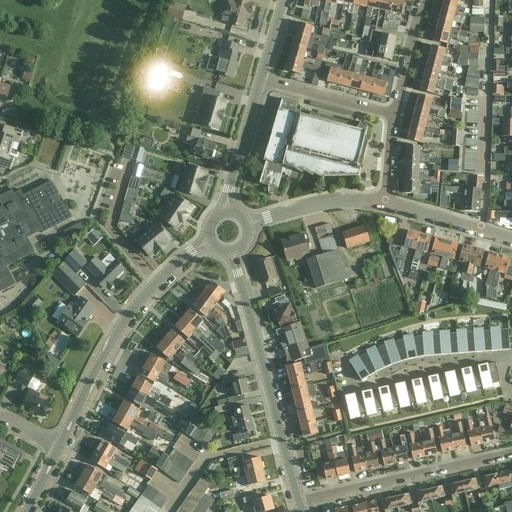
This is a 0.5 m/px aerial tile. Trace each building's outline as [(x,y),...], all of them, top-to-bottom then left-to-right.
[(227,0),(223,14),(232,16),(230,24),(242,27),(247,12),(252,14),(255,4),(251,3),(251,0),(236,0),(236,3),(231,2),(231,1),(229,0),(227,0)] [(313,0),(318,0),(320,0),(319,0),(305,0),(304,7),(309,8),(310,0),(312,0),(313,0)] [(328,19),(331,0),(319,0),(320,0),(326,0),(324,11),(323,11),(320,24),(327,25),(328,19)] [(337,1),(343,2),(343,0),(331,0),(328,19),(333,20),(337,1)] [(343,0),(343,2),(349,3),(347,13),(348,13),(352,14),(351,20),(355,0),(343,0)] [(369,0),(355,0),(351,20),(356,21),(358,9),(357,8),(356,7),(357,5),(368,7),(369,0)] [(373,8),(379,9),(381,0),(369,0),(368,7),(366,17),(364,26),(369,27),(373,8)] [(381,0),(379,9),(385,11),(385,12),(386,12),(383,28),(387,29),(393,0),(381,0)] [(405,0),(403,0),(393,0),(387,29),(397,31),(399,25),(393,24),(394,17),(395,17),(396,13),(402,14),(405,0)] [(457,5),(458,0),(443,0),(442,8),(464,13),(469,14),(469,10),(459,7),(460,6),(457,5)] [(167,15),(182,20),(185,8),(170,3),(167,15)] [(453,22),(454,16),(458,17),(458,16),(463,17),(464,13),(442,8),(439,18),(453,22)] [(303,9),(301,18),(308,20),(310,10),(303,9)] [(494,17),(494,27),(495,27),(497,27),(502,27),(502,18),(495,17),(494,17)] [(439,18),(436,30),(466,38),(467,33),(453,30),(454,28),(451,28),(453,22),(439,18)] [(470,18),(470,32),(484,33),(484,19),(470,18)] [(320,41),(324,42),(327,43),(329,37),(322,35),(321,37),(315,35),(313,36),(310,36),(313,27),(300,23),(296,34),(320,41)] [(331,23),(330,29),(337,31),(339,24),(331,23)] [(371,28),(369,27),(364,26),(362,36),(369,37),(371,28)] [(331,30),(329,36),(336,38),(344,40),(345,34),(331,30)] [(375,45),(379,46),(395,49),(396,43),(395,43),(396,37),(382,34),(383,33),(372,30),(369,43),(375,45)] [(436,30),(433,41),(451,46),(453,38),(457,39),(457,41),(465,43),(466,38),(436,30)] [(296,34),(293,45),(306,49),(311,51),(313,44),(326,48),(327,43),(324,42),(320,41),(296,34)] [(332,51),(336,38),(329,36),(329,37),(327,43),(326,48),(326,49),(332,51)] [(209,56),(205,70),(214,73),(220,74),(233,78),(236,69),(233,68),(238,53),(235,52),(237,45),(220,40),(218,46),(221,47),(218,58),(209,56)] [(293,45),(289,58),(313,65),(314,61),(309,59),(307,60),(306,61),(303,60),(306,49),(293,45)] [(366,49),(366,52),(367,52),(366,56),(377,58),(391,61),(392,55),(393,55),(395,49),(379,46),(375,45),(373,51),(367,49),(366,49)] [(432,46),(429,57),(451,63),(452,59),(447,57),(448,50),(432,46)] [(467,53),(462,52),(458,65),(466,67),(467,67),(467,60),(468,53),(467,53)] [(338,85),(349,88),(357,58),(353,57),(350,69),(349,69),(348,73),(342,71),(338,85)] [(450,67),(451,63),(429,57),(426,68),(439,72),(442,63),(444,64),(444,66),(450,67)] [(289,58),(286,71),(300,74),(301,69),(314,73),(316,66),(313,65),(289,58)] [(349,88),(361,91),(364,77),(358,76),(362,60),(357,59),(357,58),(349,88)] [(329,74),(332,64),(332,63),(321,60),(319,67),(316,66),(314,73),(313,78),(325,81),(327,73),(329,74)] [(468,60),(468,66),(468,69),(477,71),(477,67),(478,60),(468,60)] [(338,85),(342,71),(337,70),(338,65),(332,64),(329,74),(327,82),(338,85)] [(384,96),(387,83),(381,81),(385,65),(380,64),(378,71),(372,94),(384,97),(384,96)] [(146,81),(145,84),(159,88),(165,69),(151,65),(146,81)] [(437,80),(439,72),(426,68),(423,79),(443,85),(452,86),(453,81),(446,79),(446,81),(440,79),(439,81),(437,80)] [(468,69),(466,79),(478,81),(480,72),(468,69)] [(24,70),(22,78),(30,80),(33,73),(24,70)] [(361,91),(372,94),(378,71),(374,70),(372,76),(373,77),(374,78),(373,80),(364,77),(361,91)] [(390,70),(387,83),(384,96),(390,98),(396,72),(395,72),(390,70)] [(452,86),(443,85),(423,79),(420,91),(434,94),(436,85),(439,86),(438,88),(444,89),(444,90),(451,92),(453,87),(452,86)] [(477,89),(478,81),(466,79),(465,87),(477,89)] [(9,87),(0,84),(0,102),(4,104),(5,99),(11,101),(16,84),(10,82),(9,87)] [(209,98),(202,124),(218,129),(221,120),(222,120),(224,112),(223,112),(226,102),(218,100),(220,92),(205,88),(202,96),(209,98)] [(419,95),(416,106),(446,113),(447,109),(431,105),(433,98),(419,95)] [(451,99),(451,110),(462,113),(463,99),(451,99)] [(366,147),(362,146),(364,141),(368,128),(358,123),(357,124),(357,126),(312,114),(312,112),(307,112),(307,110),(304,110),(305,109),(300,109),(299,111),(297,110),(295,110),(297,104),(281,100),(270,140),(264,161),(268,162),(266,169),(264,169),(262,176),(264,176),(262,184),(269,186),(268,194),(275,194),(277,188),(281,175),(288,177),(286,180),(296,186),(305,172),(314,177),(315,174),(324,180),(326,177),(344,177),(359,177),(361,167),(357,166),(358,161),(359,157),(363,158),(366,147)] [(446,113),(416,106),(413,118),(427,121),(429,115),(431,116),(432,115),(444,118),(446,113)] [(451,110),(449,117),(460,120),(462,113),(451,110)] [(150,116),(145,123),(153,129),(158,122),(150,116)] [(413,118),(410,129),(433,134),(435,130),(434,130),(428,128),(427,130),(425,130),(425,128),(427,121),(413,118)] [(166,128),(175,130),(177,125),(168,122),(166,128)] [(0,132),(0,145),(12,149),(14,142),(19,144),(23,131),(8,126),(6,134),(0,132)] [(185,127),(183,135),(188,137),(186,142),(194,144),(194,146),(197,147),(195,154),(203,157),(203,158),(208,160),(209,158),(211,159),(215,147),(210,146),(210,143),(198,139),(200,132),(185,127)] [(410,129),(407,140),(421,143),(423,138),(425,138),(426,137),(432,139),(433,134),(410,129)] [(453,146),(460,147),(461,130),(454,129),(453,146)] [(144,138),(142,145),(151,147),(153,142),(151,140),(144,138)] [(10,155),(12,149),(0,145),(0,166),(11,170),(15,157),(10,155)] [(406,145),(406,157),(431,158),(433,159),(433,154),(430,153),(429,154),(423,154),(423,153),(420,152),(420,146),(419,146),(406,145)] [(134,153),(132,160),(140,162),(142,156),(134,153)] [(405,158),(405,169),(419,169),(419,164),(422,164),(422,163),(430,163),(431,159),(431,158),(406,157),(405,158)] [(183,164),(179,177),(205,185),(207,177),(206,177),(207,172),(183,164)] [(419,176),(419,169),(405,169),(404,180),(439,182),(440,176),(435,176),(434,177),(419,176)] [(134,171),(132,177),(141,179),(143,174),(134,171)] [(481,189),(482,177),(456,175),(456,178),(454,178),(454,180),(466,181),(465,188),(481,189)] [(132,177),(130,182),(130,183),(140,185),(141,179),(132,177)] [(179,177),(176,189),(200,196),(201,191),(203,192),(205,185),(179,177)] [(439,183),(439,182),(404,180),(403,193),(420,194),(420,187),(431,188),(431,193),(438,193),(439,183)] [(0,292),(16,284),(10,274),(7,267),(35,252),(32,246),(28,238),(41,231),(43,234),(72,218),(63,201),(60,202),(59,199),(57,196),(59,196),(51,181),(24,195),(21,190),(15,193),(13,190),(0,196),(0,201),(2,206),(0,207),(0,292)] [(464,200),(480,201),(481,189),(465,188),(445,187),(445,193),(463,194),(463,193),(465,194),(464,200)] [(128,190),(127,195),(137,198),(139,192),(129,189),(128,190)] [(164,204),(164,205),(168,208),(168,207),(186,219),(189,215),(187,214),(192,208),(171,193),(164,204)] [(479,212),(480,201),(464,200),(463,211),(479,212)] [(168,208),(161,218),(177,229),(182,222),(183,224),(186,219),(168,207),(168,208)] [(511,211),(495,211),(495,212),(488,211),(487,219),(487,223),(494,225),(495,219),(495,218),(511,218),(511,211)] [(65,240),(84,230),(81,223),(64,231),(65,235),(63,236),(65,240)] [(315,229),(323,256),(306,261),(315,290),(346,280),(337,252),(338,251),(330,224),(315,229)] [(157,225),(148,232),(162,249),(167,245),(166,243),(170,240),(157,225)] [(347,250),(370,243),(364,227),(342,234),(347,250)] [(95,228),(86,237),(94,246),(103,237),(95,228)] [(130,241),(129,241),(135,249),(138,252),(143,247),(150,256),(154,253),(155,254),(162,249),(148,232),(148,233),(144,229),(130,241)] [(408,248),(416,250),(420,234),(408,231),(406,238),(403,238),(401,247),(390,244),(388,250),(396,269),(402,270),(408,248)] [(310,256),(304,234),(282,241),(287,261),(295,259),(296,260),(310,256)] [(431,237),(420,234),(416,250),(411,269),(409,277),(414,278),(416,271),(418,271),(423,252),(427,253),(431,237)] [(435,238),(431,254),(442,257),(439,269),(446,271),(448,261),(446,261),(447,258),(454,260),(458,244),(446,241),(435,238)] [(462,274),(466,275),(473,248),(462,245),(458,262),(465,264),(462,274)] [(468,282),(469,286),(471,286),(472,285),(473,283),(473,276),(472,276),(475,268),(474,267),(474,266),(480,268),(484,251),(473,248),(466,275),(468,275),(468,282)] [(63,262),(64,262),(76,274),(81,268),(87,263),(75,250),(69,256),(63,262)] [(493,280),(500,256),(489,253),(484,269),(490,270),(485,287),(487,287),(486,293),(486,298),(487,298),(492,300),(492,290),(492,286),(493,287),(493,280)] [(500,273),(505,275),(504,279),(511,280),(511,261),(510,261),(510,259),(500,256),(493,280),(493,287),(497,288),(501,275),(500,274),(500,273)] [(379,257),(374,259),(382,282),(387,280),(379,257)] [(428,263),(427,265),(437,268),(439,260),(437,259),(429,257),(428,263)] [(112,282),(124,269),(116,261),(107,270),(96,258),(87,267),(98,278),(96,280),(104,289),(107,287),(109,290),(114,285),(112,282)] [(277,279),(270,258),(256,263),(263,284),(277,279)] [(379,276),(373,258),(363,261),(369,279),(374,278),(379,276)] [(76,274),(64,262),(53,273),(75,296),(86,285),(76,274)] [(487,287),(485,287),(481,287),(482,278),(476,277),(475,287),(477,288),(478,289),(477,293),(482,293),(482,296),(478,296),(478,298),(486,298),(486,293),(487,287)] [(212,282),(206,290),(219,300),(221,298),(234,307),(235,306),(234,301),(225,293),(212,282)] [(460,300),(463,287),(452,285),(449,298),(460,300)] [(279,288),(268,292),(270,298),(281,294),(279,288)] [(204,292),(199,299),(218,315),(219,313),(221,315),(219,317),(221,318),(223,319),(222,317),(225,313),(217,307),(216,308),(214,307),(218,302),(219,300),(206,290),(204,292)] [(35,296),(26,305),(33,311),(41,302),(35,296)] [(95,308),(81,298),(75,306),(72,303),(69,307),(58,322),(75,335),(78,336),(89,321),(87,319),(90,315),(95,308)] [(223,319),(221,318),(219,317),(221,315),(219,313),(218,315),(199,299),(193,307),(206,318),(210,313),(218,319),(215,322),(221,327),(216,333),(225,339),(231,336),(228,330),(223,319)] [(272,304),(280,326),(296,320),(293,312),(292,313),(290,305),(289,305),(287,299),(276,303),(272,304)] [(477,299),(476,304),(506,310),(507,305),(477,299)] [(424,313),(426,303),(418,301),(416,311),(424,313)] [(191,310),(183,319),(207,338),(206,339),(206,340),(211,345),(215,341),(213,339),(211,336),(199,326),(204,321),(191,310)] [(211,355),(216,350),(211,345),(206,340),(206,339),(207,338),(183,319),(183,318),(175,327),(188,338),(192,334),(202,343),(204,345),(203,347),(211,355)] [(244,330),(241,321),(235,323),(238,332),(244,330)] [(279,330),(276,331),(277,333),(278,336),(279,336),(281,335),(281,336),(283,343),(282,343),(282,344),(281,344),(281,343),(281,344),(280,344),(282,347),(284,349),(285,351),(285,353),(286,355),(286,357),(287,360),(287,363),(288,363),(288,362),(292,362),(304,359),(306,365),(329,359),(325,343),(309,349),(300,322),(289,326),(279,330)] [(490,328),(490,331),(492,352),(510,350),(508,330),(500,331),(500,327),(490,328)] [(473,329),(473,333),(475,353),(492,352),(490,331),(484,332),(483,328),(473,329)] [(456,330),(456,334),(458,354),(475,353),(473,333),(467,333),(466,330),(456,330)] [(164,340),(199,370),(200,369),(197,366),(193,363),(196,360),(181,346),(185,342),(172,331),(164,340)] [(439,332),(440,335),(441,355),(458,354),(456,334),(450,334),(449,331),(439,332)] [(422,333),(423,336),(425,357),(441,355),(440,335),(433,336),(432,332),(422,333)] [(403,337),(404,340),(408,360),(425,357),(423,336),(414,338),(413,335),(403,337)] [(196,375),(199,370),(164,340),(157,348),(169,359),(174,354),(183,361),(181,363),(193,373),(196,375)] [(215,341),(211,345),(216,350),(220,353),(225,348),(216,340),(215,341)] [(233,350),(246,347),(245,340),(232,343),(233,350)] [(384,343),(385,346),(392,365),(408,360),(404,340),(395,343),(394,340),(384,343)] [(366,351),(367,354),(376,372),(392,365),(385,346),(377,350),(375,346),(366,351)] [(166,362),(151,354),(143,368),(158,377),(167,382),(169,378),(173,381),(174,380),(186,387),(190,380),(178,373),(176,376),(169,372),(172,366),(166,363),(166,362)] [(361,381),(376,372),(367,354),(359,359),(358,356),(349,361),(361,381)] [(287,370),(289,379),(304,375),(301,363),(286,367),(287,370)] [(488,364),(478,366),(483,390),(493,387),(492,384),(500,382),(495,363),(488,364)] [(471,368),(461,370),(467,393),(476,391),(476,388),(482,386),(483,390),(478,366),(478,367),(471,368)] [(158,377),(143,368),(140,374),(155,383),(158,377)] [(218,368),(215,372),(221,377),(224,373),(218,368)] [(455,372),(445,374),(450,397),(460,395),(459,391),(466,390),(467,393),(461,370),(455,372)] [(43,417),(50,404),(38,397),(40,394),(34,391),(37,390),(40,384),(39,382),(20,372),(19,374),(17,372),(14,378),(16,379),(15,381),(30,389),(22,406),(43,417)] [(438,375),(428,378),(434,401),(443,399),(443,395),(449,394),(450,397),(445,374),(438,376),(438,375)] [(289,379),(291,386),(292,390),(312,385),(311,380),(305,382),(304,375),(289,379)] [(228,398),(219,400),(221,406),(228,405),(245,400),(244,395),(249,393),(246,380),(239,381),(238,376),(223,380),(225,390),(233,389),(235,396),(228,398)] [(153,386),(138,377),(132,387),(168,408),(172,400),(160,393),(161,392),(160,390),(153,386)] [(421,379),(412,381),(417,405),(427,402),(426,399),(433,398),(433,401),(434,401),(428,378),(421,379)] [(405,383),(395,385),(400,408),(410,406),(409,403),(416,401),(417,405),(412,381),(412,382),(405,383)] [(292,390),(295,402),(310,398),(307,387),(312,385),(292,390)] [(388,387),(379,389),(384,412),(394,410),(393,407),(399,405),(400,408),(395,385),(388,387)] [(207,397),(211,390),(204,386),(200,393),(207,397)] [(168,408),(132,387),(127,398),(141,406),(145,399),(163,409),(162,411),(171,416),(174,411),(168,408)] [(372,390),(362,393),(367,416),(377,414),(376,410),(383,409),(384,412),(379,389),(378,389),(372,391),(372,390)] [(367,416),(362,393),(355,394),(345,396),(350,420),(360,417),(360,414),(366,413),(367,416)] [(311,404),(310,398),(295,402),(298,413),(319,408),(317,403),(311,404)] [(119,411),(147,427),(149,423),(136,415),(139,409),(125,401),(119,411)] [(191,420),(199,408),(192,403),(184,415),(191,420)] [(221,406),(214,408),(216,414),(230,411),(228,405),(221,406)] [(228,418),(230,424),(251,418),(248,406),(234,409),(236,417),(228,418)] [(298,413),(301,425),(316,421),(313,410),(319,408),(298,413)] [(511,416),(511,418),(511,423),(511,410),(504,408),(502,414),(511,416)] [(158,434),(156,433),(148,428),(148,427),(147,427),(119,411),(113,421),(128,429),(130,426),(144,433),(143,436),(153,442),(158,434)] [(148,412),(144,418),(150,421),(153,415),(148,412)] [(454,422),(462,420),(461,414),(453,415),(454,422)] [(182,416),(175,427),(183,432),(185,433),(191,424),(190,424),(191,422),(182,416)] [(479,429),(483,444),(495,442),(489,416),(484,417),(486,428),(479,429)] [(255,431),(251,418),(230,424),(231,428),(238,427),(240,434),(233,436),(234,442),(249,439),(248,432),(255,431)] [(483,444),(479,429),(473,431),(471,420),(465,421),(471,447),(483,444)] [(319,434),(316,421),(301,425),(304,437),(319,434)] [(151,422),(148,428),(156,433),(159,427),(151,422)] [(450,435),(454,451),(466,448),(461,423),(455,424),(457,434),(450,435)] [(511,423),(509,429),(499,427),(497,432),(511,436),(511,423)] [(185,433),(190,437),(196,428),(191,424),(185,433)] [(111,425),(105,436),(124,446),(127,440),(136,446),(139,440),(136,438),(125,432),(125,433),(111,425)] [(210,428),(200,444),(205,447),(211,438),(212,436),(211,435),(220,433),(219,429),(219,426),(210,428)] [(454,451),(450,435),(444,437),(442,427),(436,428),(442,454),(454,451)] [(190,437),(195,440),(201,431),(196,428),(190,437)] [(195,440),(200,444),(210,428),(202,430),(202,432),(201,431),(195,440)] [(422,442),(425,457),(437,455),(432,429),(426,430),(428,441),(422,442)] [(425,457),(422,442),(415,443),(413,433),(408,434),(413,460),(425,457)] [(399,447),(392,448),(396,464),(408,461),(404,441),(403,435),(397,437),(399,447)] [(337,438),(330,440),(332,447),(337,446),(338,446),(337,438)] [(102,440),(97,450),(124,465),(127,467),(130,463),(114,454),(117,449),(102,440)] [(338,477),(332,447),(330,440),(324,441),(329,463),(323,464),(326,480),(338,477)] [(396,464),(392,448),(386,450),(384,440),(379,441),(384,466),(396,464)] [(9,447),(0,442),(0,461),(1,462),(9,447)] [(364,455),(367,470),(379,468),(373,442),(368,443),(370,453),(364,455)] [(337,446),(332,447),(338,477),(350,475),(347,459),(345,452),(339,453),(337,446)] [(367,470),(364,455),(357,456),(355,446),(349,448),(355,473),(367,470)] [(9,447),(1,462),(13,468),(21,454),(9,447)] [(160,469),(167,459),(169,456),(159,450),(159,451),(152,447),(147,457),(153,461),(151,464),(160,469)] [(169,456),(167,459),(171,463),(179,452),(174,449),(169,456)] [(124,472),(127,467),(124,465),(97,450),(91,460),(105,469),(108,463),(124,472)] [(179,452),(171,463),(176,466),(184,456),(179,452)] [(184,456),(176,466),(181,470),(189,459),(184,456)] [(245,468),(246,475),(263,470),(260,458),(243,462),(242,456),(228,460),(230,471),(243,468),(245,468)] [(160,469),(165,473),(171,463),(167,459),(160,469)] [(189,459),(181,470),(186,473),(194,462),(189,459)] [(151,479),(156,469),(144,462),(141,467),(143,468),(140,473),(151,479)] [(165,473),(169,476),(176,466),(171,463),(165,473)] [(88,465),(82,475),(105,488),(116,494),(117,492),(118,490),(99,479),(103,473),(88,465)] [(176,466),(169,476),(174,480),(175,480),(181,470),(176,466)] [(181,470),(175,480),(179,483),(186,473),(181,470)] [(263,470),(246,475),(248,481),(240,483),(241,488),(249,486),(266,482),(263,470)] [(511,470),(496,474),(498,485),(499,490),(511,487),(510,479),(511,478),(511,470)] [(485,488),(498,485),(496,474),(483,477),(485,488)] [(123,499),(82,475),(76,485),(91,494),(94,488),(102,493),(101,495),(122,507),(126,500),(123,499)] [(198,483),(208,490),(212,485),(201,478),(198,483)] [(462,481),(465,492),(478,490),(475,478),(462,481)] [(451,495),(465,492),(462,481),(449,484),(451,495)] [(205,495),(208,490),(198,483),(194,488),(205,495)] [(142,495),(147,498),(153,489),(148,485),(142,495)] [(446,506),(449,505),(448,499),(445,500),(442,486),(429,489),(431,500),(439,498),(440,506),(446,505),(446,506)] [(130,487),(127,492),(136,497),(139,492),(130,487)] [(201,500),(202,499),(205,495),(194,488),(191,493),(201,500)] [(152,502),(158,492),(153,489),(147,498),(152,502)] [(418,503),(431,500),(429,489),(415,492),(418,503)] [(238,490),(233,491),(220,494),(221,501),(240,496),(238,490)] [(73,491),(67,501),(81,510),(85,504),(94,510),(97,511),(109,511),(111,509),(99,503),(99,502),(83,492),(81,495),(73,491)] [(152,502),(157,505),(163,496),(158,492),(152,502)] [(188,498),(198,505),(199,504),(201,500),(191,493),(188,498)] [(395,496),(397,508),(410,505),(408,494),(395,496)] [(139,500),(149,507),(156,511),(159,511),(162,509),(142,495),(139,500)] [(202,499),(212,505),(215,500),(205,495),(202,499)] [(163,496),(157,505),(162,509),(168,499),(163,496)] [(384,510),(397,508),(395,496),(382,499),(384,510)] [(255,511),(263,511),(274,509),(271,497),(253,502),(253,503),(245,505),(246,509),(254,507),(255,511)] [(195,510),(195,509),(198,505),(188,498),(184,503),(195,510)] [(208,510),(212,505),(202,499),(201,500),(199,504),(208,510)] [(136,511),(144,511),(145,511),(149,507),(139,500),(132,509),(136,511)] [(378,511),(376,501),(364,504),(365,511),(378,511)] [(187,511),(193,511),(195,510),(184,503),(181,508),(187,511)]
